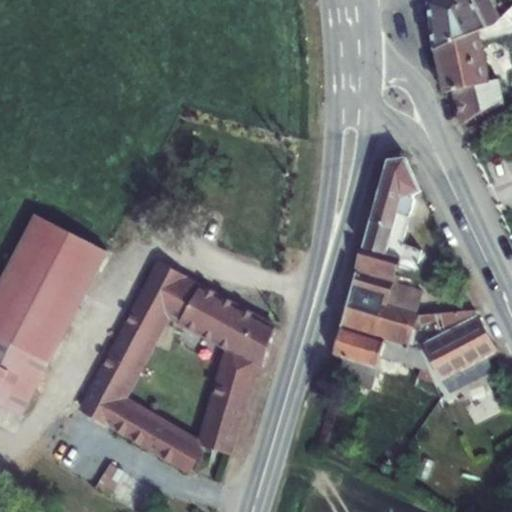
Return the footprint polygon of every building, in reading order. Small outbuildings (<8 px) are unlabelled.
[(434,0),(430,2),(439,48),(481,39),(491,29),(476,5),(483,0),(434,0)] [(483,0),(476,5),(491,29),(500,20),(488,0),(483,0)] [(511,8),(502,18),(511,29),(511,8)] [(483,47),(511,33),(511,29),(502,18),(500,20),(491,29),(481,39),(439,48),(446,92),(455,89),(463,120),(502,96),(498,79),(490,81),(483,47)] [(407,159),(390,161),(358,275),(389,283),(395,284),(396,277),(392,274),(397,257),(415,262),(419,249),(400,244),(413,197),(423,193),(407,159)] [(109,252),(37,216),(0,288),(0,404),(25,417),(109,252)] [(167,315),(232,351),(205,446),(230,453),(256,364),(265,369),(277,329),(161,266),(84,411),(190,473),(204,449),(121,401),(167,315)] [(389,283),(358,275),(343,329),(405,345),(414,315),(383,307),(389,283)] [(414,315),(421,292),(389,283),(383,307),(414,315)] [(477,312),(414,315),(426,343),(479,317),(477,312)] [(497,354),(479,317),(426,343),(444,382),(497,354)] [(405,345),(343,329),(335,356),(340,356),(338,378),(370,387),(380,354),(424,365),(418,348),(405,345)] [(111,465),(96,489),(109,497),(124,473),(111,465)] [(123,484),(114,499),(134,511),(144,511),(151,501),(123,484)]
